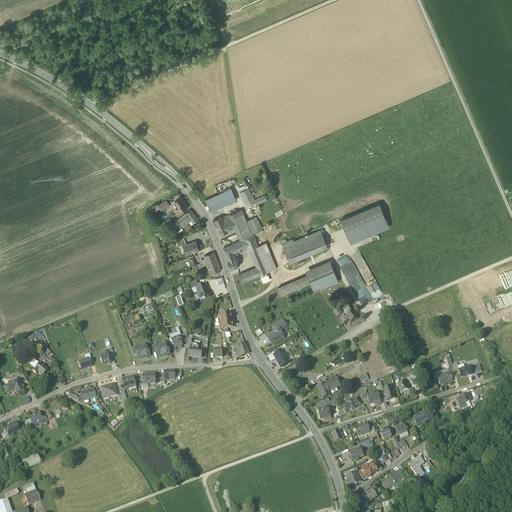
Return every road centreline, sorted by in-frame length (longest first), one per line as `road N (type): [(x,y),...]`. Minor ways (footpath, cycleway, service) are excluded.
road 1 (tertiary): [(258,359),(203,212),(176,175),(73,92),(0,53)]
road 2 (residential): [(258,359),(126,369),(70,384),(0,420)]
road 3 (track): [(92,106),(333,0)]
road 4 (track): [(418,0),(511,216)]
road 5 (residential): [(471,385),(315,433)]
road 6 (track): [(315,433),(201,476),(213,511)]
road 7 (track): [(511,257),(383,313)]
road 8 (unclassified): [(383,313),(272,378)]
